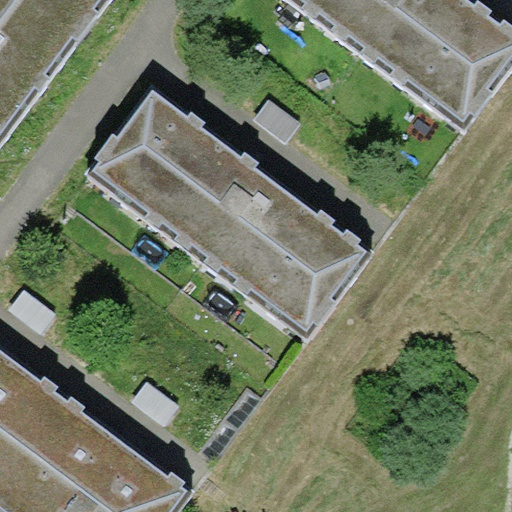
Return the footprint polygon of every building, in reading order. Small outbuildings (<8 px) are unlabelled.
[(128,5),(121,0),(0,0),(0,155),(8,162),(128,5)] [(511,89),(511,54),(440,0),(284,0),(472,141),(511,89)] [(377,272),(160,109),(104,184),(320,346),(377,272)] [(0,505),(71,416),(0,361),(0,505)] [(182,511),(187,505),(71,416),(0,505),(0,511),(182,511)]
